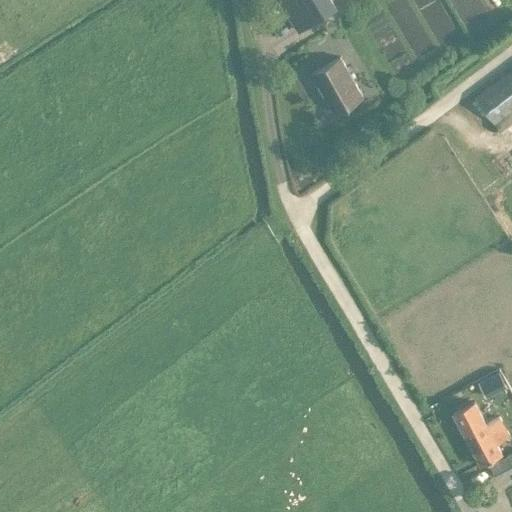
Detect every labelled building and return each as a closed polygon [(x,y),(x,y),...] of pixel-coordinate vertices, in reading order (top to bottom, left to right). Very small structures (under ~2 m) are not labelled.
[(283,0),(299,23),(335,0),(283,0)] [(313,66),(335,105),(363,89),(341,50),(313,66)] [(505,129),(511,124),(511,64),(477,91),(505,129)] [(476,91),(461,101),(489,139),(503,128),(476,91)] [(501,409),(500,410),(487,417),(475,394),(453,406),(480,457),(502,446),(497,435),(511,428),(502,410),(501,409)] [(511,400),(502,406),(511,424),(511,400)] [(494,472),(511,462),(511,446),(488,459),(494,472)]
